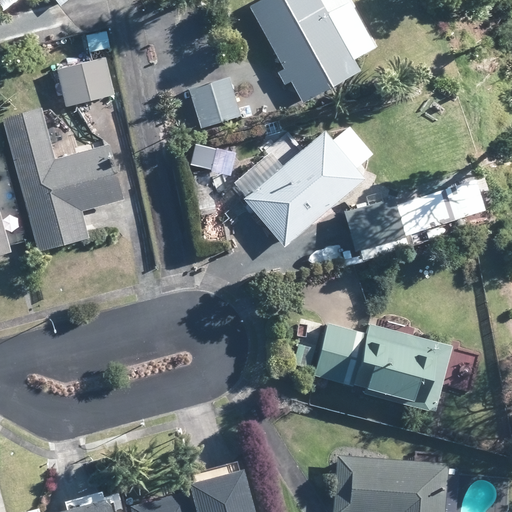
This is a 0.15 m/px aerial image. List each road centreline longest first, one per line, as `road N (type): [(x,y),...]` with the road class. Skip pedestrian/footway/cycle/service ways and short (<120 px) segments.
road 1 (residential): [(0,387),(54,416),(201,379),(223,364),(226,337),(215,322),(183,315)]
road 2 (residential): [(183,315),(0,367)]
